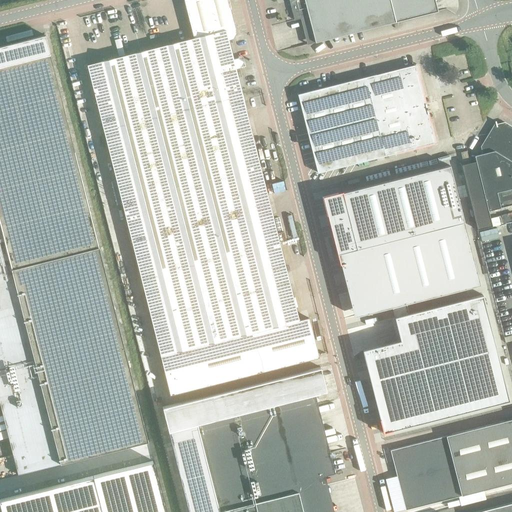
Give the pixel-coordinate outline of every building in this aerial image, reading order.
[(233,59),(229,40),(238,38),(228,0),(184,0),(194,38),(87,65),(119,190),(148,307),(161,356),(170,395),(319,358),(309,319),(300,321),(241,88),(236,69),(241,68),(244,62),(238,58),(233,59)] [(316,43),(438,12),(435,0),(289,0),(295,20),(309,16),(316,43)] [(99,247),(51,55),(46,35),(0,47),(0,402),(18,475),(148,442),(124,344),(99,247)] [(386,156),(396,153),(435,143),(416,65),(367,77),(386,155),(386,156)] [(318,173),(364,161),(374,159),(386,155),(367,77),(298,95),(308,134),(318,173)] [(497,126),(496,122),(495,122),(495,123),(480,147),(482,154),(475,156),(476,161),(470,162),(463,164),(461,165),(477,231),(493,227),(491,220),(481,222),(479,214),(499,209),(511,205),(511,128),(504,124),(497,126)] [(467,152),(461,154),(463,164),(470,162),(467,152)] [(455,162),(322,195),(346,295),(379,288),(385,308),(485,282),(455,162)] [(400,341),(363,350),(383,433),(509,401),(482,295),(408,314),(406,304),(392,307),(400,341)] [(335,473),(315,394),(326,391),(320,367),(163,407),(189,511),(303,511),(296,484),(335,473)] [(511,482),(511,419),(390,450),(406,510),(511,482)] [(166,511),(153,461),(0,499),(0,504),(2,511),(166,511)] [(511,511),(511,503),(477,511),(511,511)]
